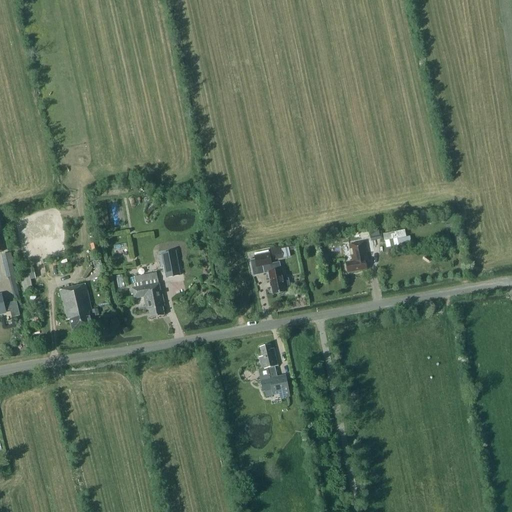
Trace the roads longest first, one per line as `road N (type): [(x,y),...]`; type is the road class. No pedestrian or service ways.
road 1 (unclassified): [(0,375),(511,281)]
road 2 (track): [(323,339),(297,351),(331,511)]
